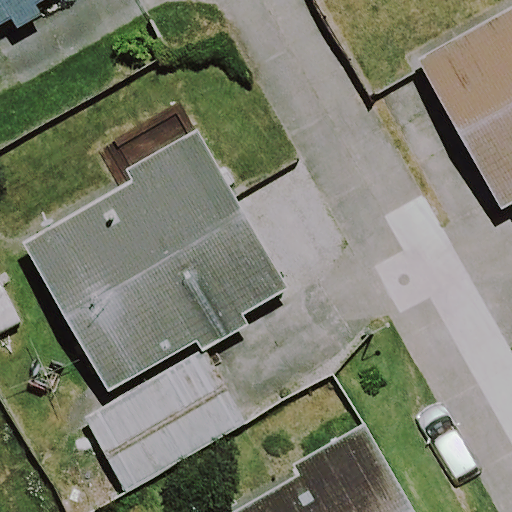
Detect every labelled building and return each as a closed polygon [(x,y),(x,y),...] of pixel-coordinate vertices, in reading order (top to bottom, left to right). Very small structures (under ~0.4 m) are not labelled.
[(0,0),(0,20),(10,15),(15,25),(42,11),(35,0),(0,0)] [(511,1),(416,54),(499,206),(511,199),(511,1)] [(194,107),(235,181),(284,153),(242,80),(194,107)] [(286,285),(195,126),(125,165),(131,177),(22,238),(107,388),(196,338),(201,348),(248,322),(241,310),(286,285)] [(206,350),(83,417),(123,488),(245,421),(206,350)] [(418,511),(363,418),(292,460),(298,470),(225,511),(418,511)]
